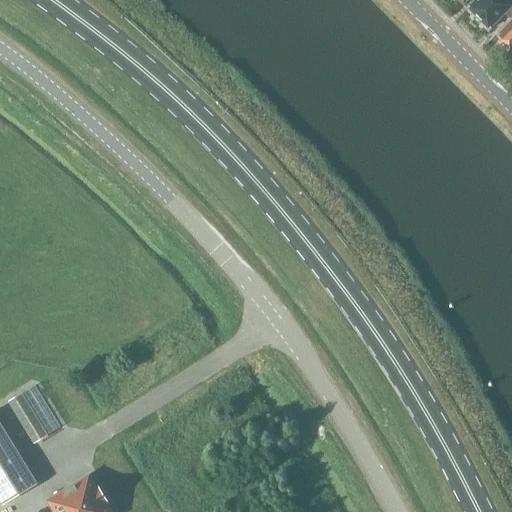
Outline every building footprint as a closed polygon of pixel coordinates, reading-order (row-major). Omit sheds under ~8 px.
[(476,0),(468,9),(490,30),(505,14),(511,20),(511,19),(511,7),(511,6),(505,0),(476,0)] [(511,19),(511,20),(496,36),(511,52),(511,19)] [(44,394),(74,440),(99,425),(85,403),(80,405),(79,403),(83,400),(69,378),(44,394)] [(22,395),(9,402),(35,443),(47,436),(22,395)] [(0,425),(0,501),(2,505),(36,484),(0,425)] [(90,474),(90,475),(47,501),(53,511),(115,511),(110,504),(111,503),(101,486),(100,487),(93,475),(92,473),(90,474)]
